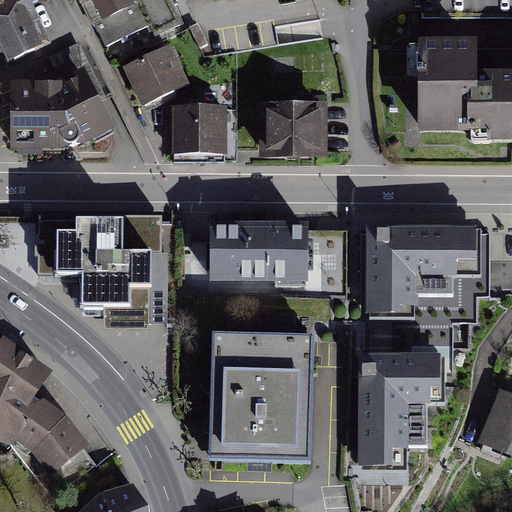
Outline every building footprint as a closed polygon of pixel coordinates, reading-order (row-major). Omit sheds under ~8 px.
[(0,0),(0,49),(6,61),(57,36),(39,0),(0,0)] [(86,0),(96,20),(139,0),(86,0)] [(511,41),(415,41),(415,130),(511,130),(511,41)] [(175,49),(126,70),(144,109),(192,88),(175,49)] [(64,92),(9,91),(10,158),(75,156),(114,142),(87,81),(64,92)] [(324,110),(261,111),(262,168),(325,167),(324,110)] [(227,112),(172,112),(173,163),(227,163),(227,112)] [(171,223),(76,222),(76,229),(41,228),(41,278),(58,278),(58,286),(82,286),(81,319),(105,319),(105,333),(149,333),(149,328),(169,328),(171,223)] [(309,232),(214,231),(214,293),(309,294),(309,232)] [(477,235),(369,234),(368,324),(416,324),(416,281),(476,282),(477,235)] [(190,282),(212,282),(212,250),(190,251),(190,282)] [(318,344),(213,341),(210,464),(314,467),(318,344)] [(57,383),(5,343),(0,349),(0,449),(16,457),(47,484),(91,456),(71,424),(42,404),(57,383)] [(437,360),(352,361),(353,471),(399,471),(398,408),(436,407),(437,360)] [(511,400),(503,396),(478,449),(511,464),(511,400)] [(145,511),(132,491),(100,497),(86,511),(145,511)]
